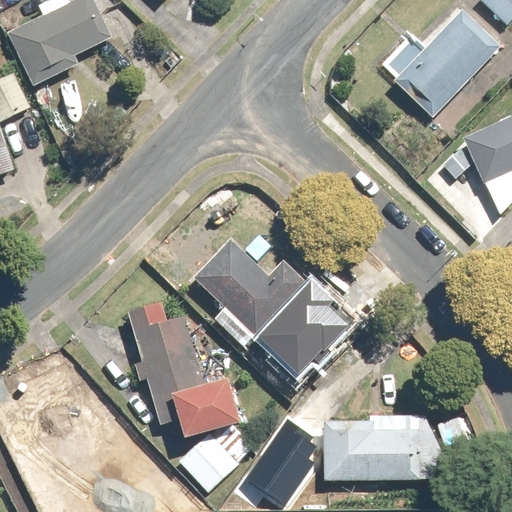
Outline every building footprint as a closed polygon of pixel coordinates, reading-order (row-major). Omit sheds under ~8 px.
[(108,42),(87,0),(81,0),(3,38),(29,91),(76,68),(72,60),(108,42)] [(511,0),(481,0),(477,4),(504,30),(511,21),(511,0)] [(429,123),(496,52),(457,15),(390,86),(429,123)] [(0,123),(28,110),(11,76),(0,81),(0,123)] [(511,118),(460,143),(481,189),(511,174),(511,118)] [(0,137),(0,181),(12,178),(0,137)] [(303,286),(279,263),(263,279),(224,243),(188,280),(251,340),(287,303),(303,286)] [(159,246),(143,261),(167,286),(183,271),(159,246)] [(313,286),(260,344),(298,378),(351,320),(313,286)] [(198,391),(178,320),(160,325),(155,306),(123,315),(154,427),(170,423),(176,444),(232,428),(220,385),(198,391)] [(19,428),(25,465),(41,463),(47,511),(76,511),(99,509),(87,418),(19,428)] [(286,421),(245,481),(284,507),(312,465),(304,459),(313,447),(308,443),(311,438),(286,421)] [(318,425),(319,487),(416,484),(416,433),(370,434),(370,423),(318,425)] [(211,440),(182,463),(206,493),(235,470),(211,440)] [(157,511),(181,488),(145,453),(118,481),(150,511),(157,511)]
